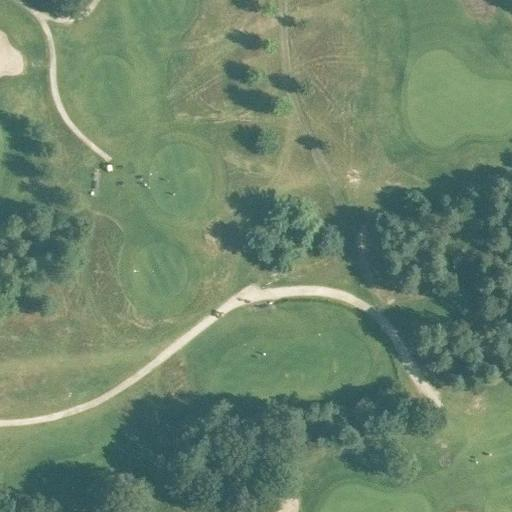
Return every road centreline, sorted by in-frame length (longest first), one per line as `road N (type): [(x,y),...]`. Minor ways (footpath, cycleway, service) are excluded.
road 1 (track): [(283,0),(291,91),(342,209),(344,234),(334,253),(232,302)]
road 2 (track): [(342,209),(390,332)]
